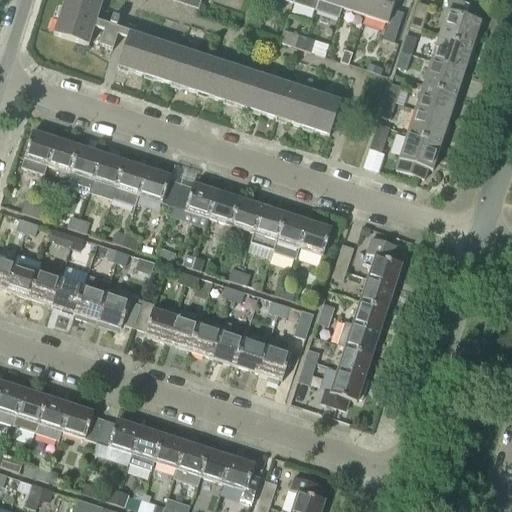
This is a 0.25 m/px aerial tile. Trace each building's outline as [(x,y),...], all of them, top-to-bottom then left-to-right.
[(103,0),(63,0),(61,9),(96,21),(103,0)] [(186,0),(184,7),(190,9),(193,0),(186,0)] [(193,0),(190,9),(197,12),(200,1),(196,0),(193,0)] [(315,11),(318,0),(292,0),(292,3),(315,11)] [(341,9),(343,0),(318,0),(315,11),(338,18),(341,9)] [(364,16),(369,0),(343,0),(341,9),(364,16)] [(393,0),(369,0),(364,16),(386,23),(380,40),(392,44),(402,14),(391,10),(393,0)] [(407,30),(419,34),(427,10),(415,6),(407,30)] [(457,6),(453,19),(444,16),(436,40),(470,51),(478,27),(473,26),(478,13),(457,6)] [(88,47),(96,21),(61,9),(52,36),(88,47)] [(107,25),(99,48),(112,52),(119,30),(107,25)] [(144,78),(156,42),(129,33),(117,70),(144,78)] [(301,52),(305,40),(297,37),(293,49),(301,52)] [(405,38),(399,54),(409,58),(415,41),(405,38)] [(313,43),(305,40),(301,52),(309,54),(313,43)] [(462,76),(470,51),(436,40),(429,64),(462,76)] [(170,87),(182,51),(156,42),(144,78),(170,87)] [(197,95),(208,59),(182,51),(170,87),(197,95)] [(339,64),(347,67),(351,55),(343,52),(339,64)] [(404,74),(409,58),(399,54),(394,70),(404,74)] [(223,104),(235,68),(208,59),(197,95),(223,104)] [(454,101),(462,76),(429,64),(421,90),(454,101)] [(249,113),(261,77),(235,68),(223,104),(249,113)] [(276,121),(288,86),(261,77),(249,113),(276,121)] [(302,130),(314,94),(288,86),(276,121),(302,130)] [(389,87),(384,104),(394,107),(399,90),(389,87)] [(454,101),(421,90),(413,113),(446,125),(454,101)] [(340,103),(314,94),(302,130),(328,139),(340,103)] [(389,123),(394,107),(384,104),(379,119),(389,123)] [(446,125),(413,113),(405,137),(439,148),(446,125)] [(387,131),(376,128),(368,153),(379,156),(387,131)] [(46,168),(55,142),(31,134),(19,171),(42,178),(46,168)] [(430,174),(439,148),(405,137),(397,163),(394,175),(422,184),(426,172),(430,174)] [(69,176),(78,149),(55,142),(46,168),(69,176)] [(89,195),(92,183),(101,157),(78,149),(69,176),(66,187),(89,195)] [(115,191),(124,164),(101,157),(92,183),(115,191)] [(134,209),(138,198),(147,172),(124,164),(115,191),(111,202),(134,209)] [(172,210),(179,188),(168,184),(169,179),(147,172),(138,198),(172,210)] [(207,221),(216,194),(192,186),(190,191),(179,188),(172,210),(207,221)] [(230,229),(239,202),(216,194),(207,221),(230,229)] [(252,236),(262,209),(239,202),(230,229),(252,236)] [(29,219),(33,208),(24,205),(20,216),(29,219)] [(42,211),(33,208),(29,219),(39,222),(42,211)] [(275,243),(285,217),(262,209),(252,236),(249,246),(272,253),(275,243)] [(299,251),(307,225),(285,217),(275,243),(272,253),(271,255),(295,263),(299,251)] [(76,235),(80,223),(69,220),(65,231),(76,235)] [(24,237),(27,226),(19,223),(15,234),(24,237)] [(88,226),(80,223),(76,235),(84,237),(88,226)] [(330,232),(307,225),(299,251),(321,259),(330,232)] [(37,229),(27,226),(24,237),(33,240),(37,229)] [(70,252),(74,241),(55,234),(51,246),(70,252)] [(121,249),(125,238),(115,235),(111,246),(121,249)] [(134,241),(125,238),(121,249),(130,252),(134,241)] [(82,244),(74,241),(70,252),(79,255),(82,244)] [(374,260),(367,281),(394,290),(401,268),(394,265),(398,252),(371,243),(366,258),(374,260)] [(342,249),(335,270),(346,274),(353,252),(342,249)] [(115,267),(119,256),(109,252),(105,264),(115,267)] [(131,260),(119,256),(115,267),(128,271),(130,262),(131,260)] [(191,272),(195,261),(184,257),(181,268),(191,272)] [(203,263),(195,261),(191,272),(200,275),(203,263)] [(0,291),(6,294),(15,267),(0,262),(0,291)] [(89,278),(111,284),(114,271),(92,266),(89,278)] [(28,301),(37,275),(15,267),(6,294),(28,301)] [(87,276),(66,269),(61,283),(83,290),(87,276)] [(342,284),(346,274),(335,270),(331,280),(342,284)] [(237,287),(241,275),(230,272),(227,283),(237,287)] [(51,309),(60,282),(37,275),(28,301),(51,309)] [(185,290),(189,278),(178,275),(175,286),(185,290)] [(249,278),(241,275),(237,287),(245,289),(249,278)] [(109,286),(86,278),(83,290),(74,316),(75,317),(74,321),(86,325),(87,321),(96,324),(105,297),(109,286)] [(197,281),(189,278),(185,290),(193,292),(197,281)] [(386,314),(394,290),(367,281),(359,304),(386,314)] [(74,316),(83,290),(60,282),(51,309),(74,316)] [(283,302),(286,290),(275,287),(272,298),(283,302)] [(231,304),(235,293),(224,290),(220,301),(231,304)] [(294,293),(286,290),(283,302),(290,304),(294,293)] [(243,296),(235,293),(231,304),(239,307),(243,296)] [(133,331),(140,309),(105,297),(96,324),(105,327),(105,328),(106,331),(115,334),(118,332),(119,331),(120,331),(121,327),(133,331)] [(167,347),(175,320),(152,312),(154,307),(142,303),(140,309),(133,331),(144,335),(143,339),(167,347)] [(379,336),(386,314),(359,304),(352,326),(379,336)] [(277,319),(281,308),(270,305),(266,316),(277,319)] [(289,311),(281,308),(277,319),(285,322),(289,311)] [(321,308),(319,315),(330,319),(332,311),(321,308)] [(292,339),(303,343),(311,318),(300,314),(292,339)] [(327,330),(330,319),(319,315),(315,327),(327,330)] [(189,354),(198,328),(175,320),(167,347),(189,354)] [(371,360),(379,336),(352,326),(352,327),(344,324),(336,347),(344,350),(371,360)] [(236,370),(243,343),(247,333),(224,325),(220,335),(212,362),(236,370)] [(212,362),(220,335),(198,328),(189,354),(212,362)] [(258,377),(267,350),(243,343),(236,370),(258,377)] [(290,358),(267,350),(258,377),(267,380),(266,384),(277,388),(278,384),(281,385),(290,358)] [(363,383),(371,360),(344,350),(336,373),(363,383)] [(307,353),(304,362),(315,366),(318,357),(307,353)] [(307,389),(315,366),(304,362),(296,386),(307,389)] [(360,392),(363,383),(336,373),(329,395),(323,393),(319,406),(343,414),(347,402),(356,405),(356,402),(361,403),(364,394),(360,392)] [(0,425),(11,429),(23,391),(15,389),(16,387),(15,384),(6,381),(3,383),(3,385),(0,384),(0,425)] [(33,436),(46,399),(23,391),(11,429),(33,436)] [(57,443),(60,433),(68,406),(60,403),(60,400),(49,396),(47,399),(46,399),(33,436),(57,443)] [(94,445),(102,421),(92,418),(93,414),(68,406),(60,433),(94,445)] [(129,456),(138,429),(116,421),(114,425),(102,421),(94,445),(129,456)] [(153,464),(161,437),(138,429),(129,456),(130,456),(127,467),(149,474),(153,464)] [(175,471),(184,444),(161,437),(153,464),(175,471)] [(195,489),(207,452),(206,452),(207,447),(195,444),(193,447),(184,444),(175,471),(171,482),(195,489)] [(221,486),(230,459),(207,452),(195,489),(199,479),(221,486)] [(21,465),(2,459),(0,464),(0,470),(17,476),(21,465)] [(253,467),(230,459),(221,486),(242,493),(238,504),(249,508),(258,482),(250,479),(253,467)] [(44,485),(47,473),(39,471),(35,482),(44,485)] [(57,476),(47,473),(44,485),(53,488),(57,476)] [(296,494),(290,511),(319,511),(323,501),(316,499),(320,487),(293,479),(289,491),(296,494)] [(264,482),(257,505),(268,509),(276,486),(264,482)] [(27,511),(35,511),(38,503),(42,491),(31,488),(24,511),(27,511)] [(51,494),(42,491),(38,503),(48,506),(51,494)] [(113,507),(117,496),(107,493),(104,504),(113,507)] [(127,500),(117,496),(113,507),(124,511),(127,500)]
